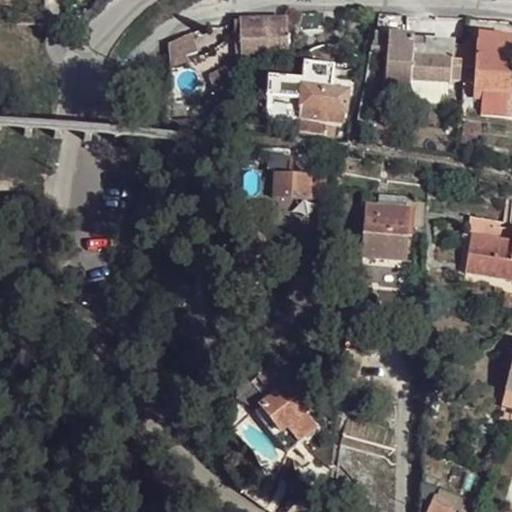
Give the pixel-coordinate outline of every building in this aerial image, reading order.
[(298,15),(295,30),(325,28),(323,13),(298,15)] [(388,34),(384,94),(410,96),(411,79),(450,82),(450,81),(460,82),(463,44),(455,43),(455,42),(425,39),(424,46),(413,45),(414,39),(414,36),(407,35),(407,26),(407,16),(378,16),(375,33),(388,34)] [(241,35),(241,50),(257,49),(256,42),(276,42),(276,56),(288,55),(287,21),(267,22),(267,20),(241,20),(241,35)] [(478,35),(474,98),(482,99),(511,101),(511,79),(511,80),(511,71),(511,37),(496,36),(478,35)] [(168,45),(170,72),(185,67),(182,38),(168,45)] [(267,78),(266,98),(301,101),(299,117),(342,123),(344,112),(346,113),(348,93),(331,91),(333,69),(318,67),(304,65),(302,80),(267,78)] [(211,82),(215,89),(222,85),(218,77),(211,82)] [(511,101),(482,99),(481,114),(511,116),(511,101)] [(299,124),(298,134),(336,139),(337,129),(325,128),(299,124)] [(464,124),(460,143),(475,145),(477,131),(472,131),(473,126),(464,124)] [(275,177),(275,199),(307,200),(308,178),(291,178),(275,177)] [(377,197),(376,209),(407,211),(408,199),(377,197)] [(366,207),(362,259),(405,263),(407,236),(411,236),(413,212),(407,211),(376,209),(371,208),(366,207)] [(511,243),(471,237),(465,275),(511,282),(511,243)] [(295,278),(294,286),(307,288),(309,277),(307,274),(306,272),(303,272),(300,272),(298,272),(296,275),(295,278)] [(317,299),(317,296),(316,294),(313,293),(311,293),(309,295),(309,299),(310,300),(314,301),(317,299)] [(347,331),(346,352),(357,352),(358,332),(347,331)] [(345,370),(344,390),(355,391),(356,371),(345,370)] [(277,440),(289,430),(295,437),(301,443),(316,429),(305,416),(311,410),(289,386),(255,416),(277,440)] [(420,484),(419,511),(464,511),(469,503),(460,500),(420,484)]
